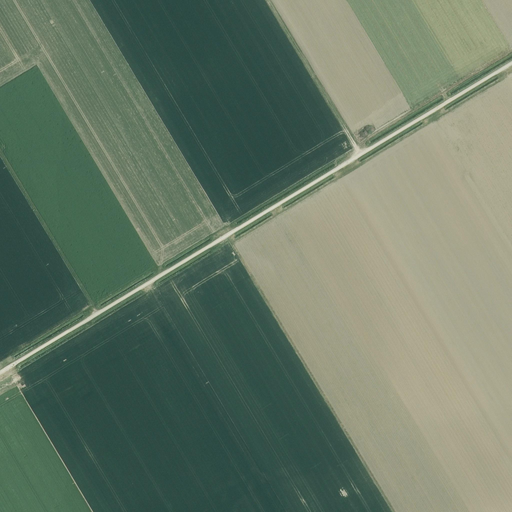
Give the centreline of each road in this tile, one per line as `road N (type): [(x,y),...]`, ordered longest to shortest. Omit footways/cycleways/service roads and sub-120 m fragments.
road 1 (unclassified): [(0,373),(511,62)]
road 2 (track): [(267,0),(360,154)]
